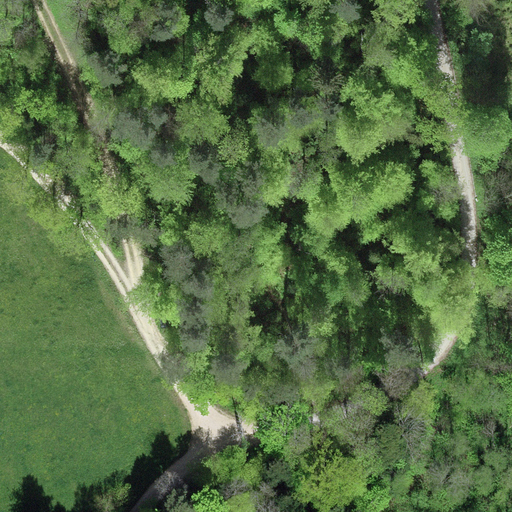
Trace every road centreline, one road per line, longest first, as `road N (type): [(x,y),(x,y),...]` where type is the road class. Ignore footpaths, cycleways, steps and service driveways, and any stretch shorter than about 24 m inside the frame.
road 1 (track): [(432,0),(473,273),(434,352),(355,409),(221,445)]
road 2 (track): [(221,445),(73,211),(0,134)]
road 3 (track): [(136,311),(132,249),(38,0)]
